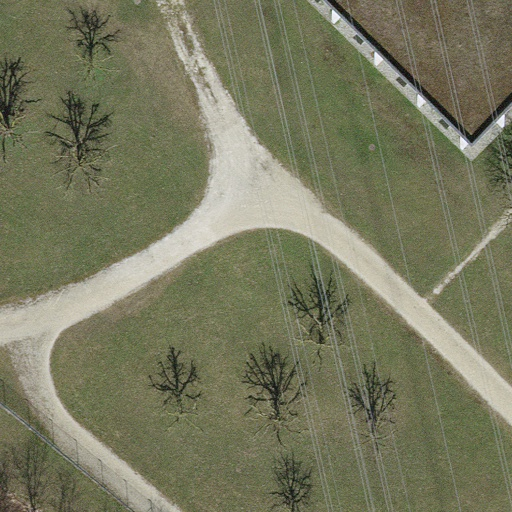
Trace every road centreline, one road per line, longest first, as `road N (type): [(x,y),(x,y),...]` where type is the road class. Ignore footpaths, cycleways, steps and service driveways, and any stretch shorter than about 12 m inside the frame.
road 1 (track): [(168,0),(245,154),(511,406)]
road 2 (track): [(0,324),(95,293),(269,178)]
road 3 (track): [(157,511),(58,422),(20,321)]
